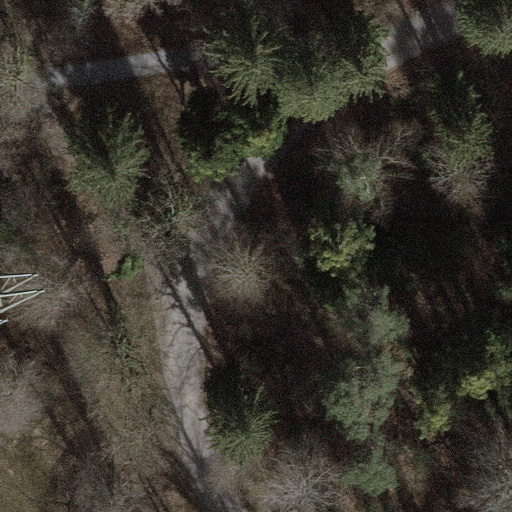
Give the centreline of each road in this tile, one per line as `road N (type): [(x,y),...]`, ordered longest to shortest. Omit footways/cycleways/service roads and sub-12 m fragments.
road 1 (track): [(324,87),(268,143),(212,254),(194,348),(203,458),(241,511)]
road 2 (track): [(505,0),(324,87)]
